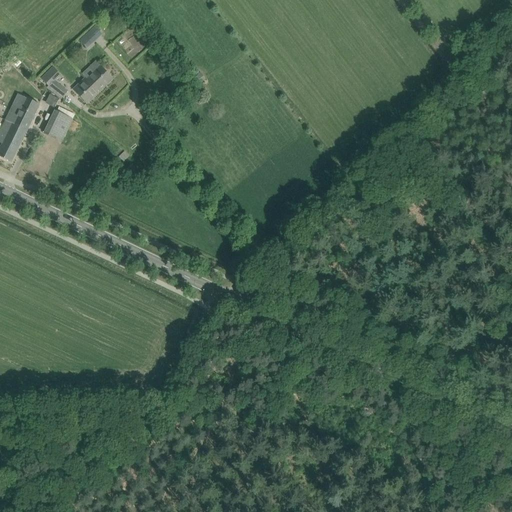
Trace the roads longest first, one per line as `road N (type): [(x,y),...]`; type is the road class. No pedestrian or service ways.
road 1 (tertiary): [(511,431),(0,190)]
road 2 (track): [(22,511),(157,406)]
